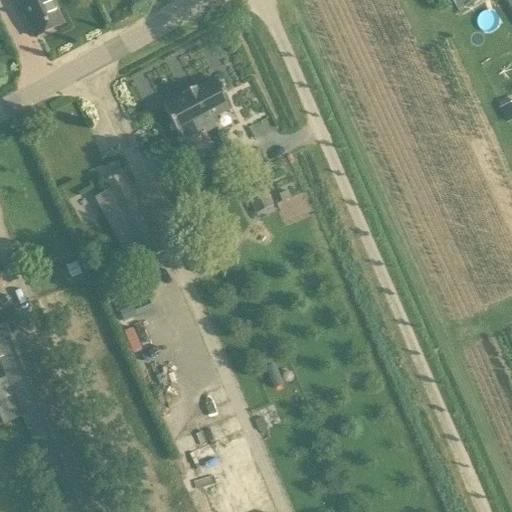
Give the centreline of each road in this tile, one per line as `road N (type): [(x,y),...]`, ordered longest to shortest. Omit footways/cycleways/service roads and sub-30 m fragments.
road 1 (unclassified): [(258,0),(484,511)]
road 2 (unknown): [(102,56),(247,422)]
road 3 (unknown): [(0,206),(114,511)]
road 4 (unclassified): [(0,110),(209,0)]
